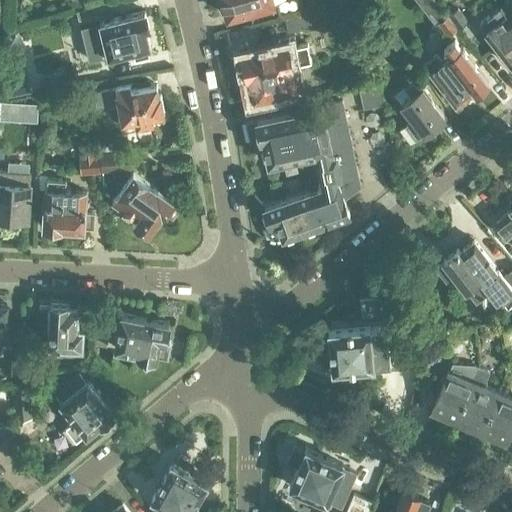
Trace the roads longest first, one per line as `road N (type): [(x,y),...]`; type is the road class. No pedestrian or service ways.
road 1 (residential): [(241,350),(511,133)]
road 2 (residential): [(511,495),(241,378)]
road 3 (residential): [(235,281),(215,131),(185,0)]
road 4 (residential): [(48,511),(241,350)]
road 5 (residential): [(235,281),(0,270)]
road 6 (residential): [(245,511),(241,378)]
